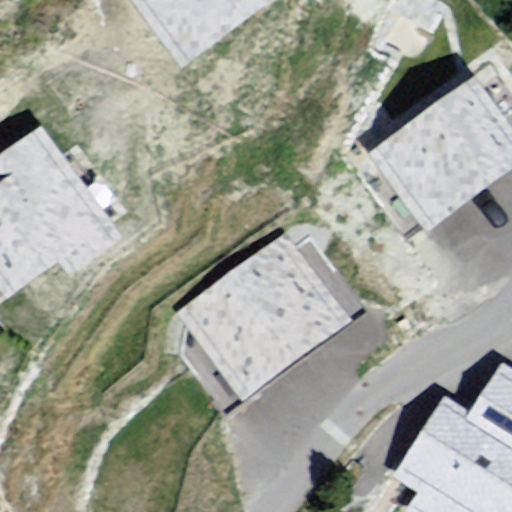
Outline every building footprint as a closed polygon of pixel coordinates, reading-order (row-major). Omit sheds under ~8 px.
[(135,0),(178,59),(258,0),(135,0)] [(511,134),(468,78),(366,157),(421,228),(511,157),(511,134)] [(0,305),(109,228),(36,126),(0,151),(0,305)] [(279,234),(174,312),(241,402),(346,324),(279,234)] [(472,419),(445,403),(402,471),(427,487),(411,511),(511,511),(511,377),(501,371),(472,419)]
